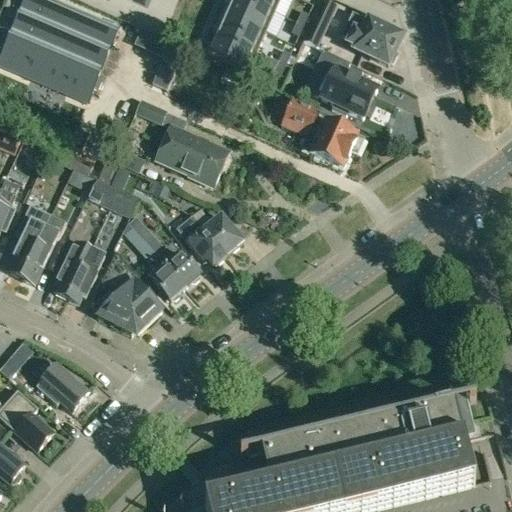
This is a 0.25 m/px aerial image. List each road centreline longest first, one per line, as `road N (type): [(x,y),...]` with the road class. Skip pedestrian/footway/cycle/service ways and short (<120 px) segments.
road 1 (tertiary): [(160,421),(471,189)]
road 2 (residential): [(160,421),(84,353),(0,312)]
road 3 (residential): [(511,362),(471,189)]
road 4 (unclassified): [(433,34),(471,189)]
road 5 (tertiary): [(67,511),(160,421)]
